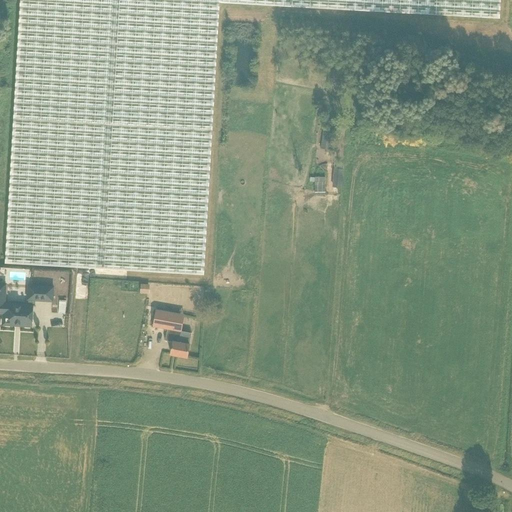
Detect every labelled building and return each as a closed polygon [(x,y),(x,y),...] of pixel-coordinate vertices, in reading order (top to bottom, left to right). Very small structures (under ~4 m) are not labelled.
[(20,0),(5,263),(205,274),(220,3),(391,12),(499,18),(500,0),(20,0)] [(322,148),(332,148),(332,130),(322,130),(322,148)] [(334,169),(333,187),(342,188),(343,170),(334,169)] [(315,175),(315,196),(325,195),(325,175),(315,175)] [(141,294),(142,294),(149,294),(150,284),(143,284),(141,284),(141,294)] [(32,326),(33,304),(32,304),(32,300),(53,301),(54,287),(28,285),(28,299),(29,300),(28,304),(0,302),(0,313),(3,313),(3,324),(32,326)] [(179,314),(156,310),(153,326),(167,329),(176,330),(179,314)] [(182,331),(176,330),(167,329),(165,340),(173,342),(171,354),(187,357),(189,344),(191,333),(182,331)]
